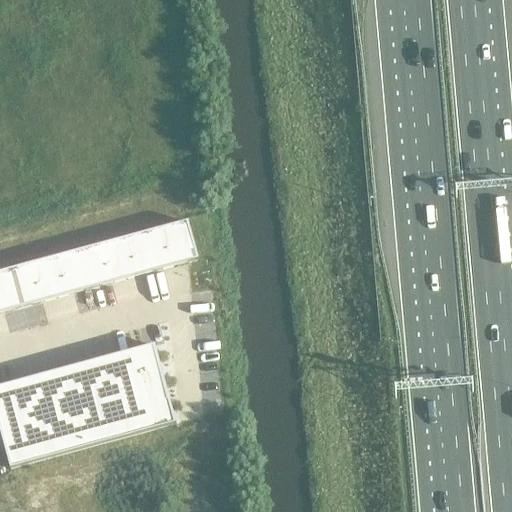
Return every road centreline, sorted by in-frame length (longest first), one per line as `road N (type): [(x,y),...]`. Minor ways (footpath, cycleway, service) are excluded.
road 1 (motorway): [(410,0),(454,511)]
road 2 (motorway): [(511,482),(471,0)]
